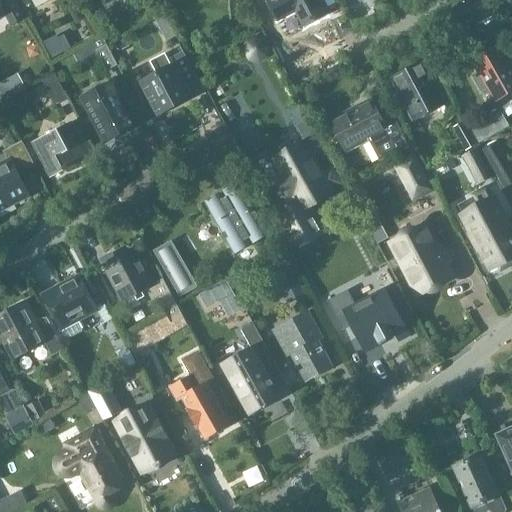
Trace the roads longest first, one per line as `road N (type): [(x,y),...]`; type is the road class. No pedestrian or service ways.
road 1 (residential): [(263,511),(511,328)]
road 2 (residential): [(0,273),(122,203)]
